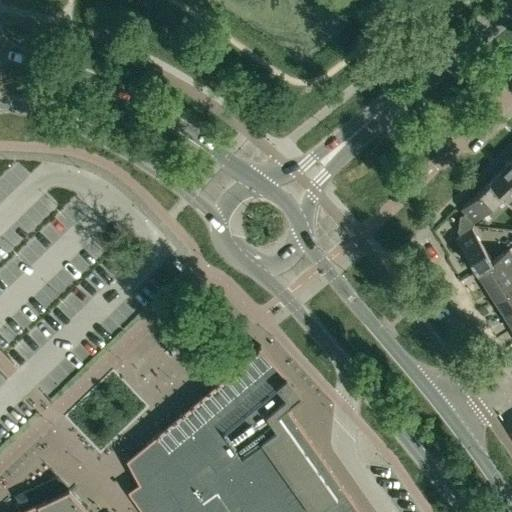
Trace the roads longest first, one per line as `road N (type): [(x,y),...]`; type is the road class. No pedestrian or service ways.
road 1 (primary): [(257,273),(460,511)]
road 2 (primary): [(262,182),(133,97),(0,51)]
road 3 (primary): [(0,102),(126,150),(208,210),(221,232)]
road 4 (primary): [(448,414),(303,233)]
road 5 (residential): [(423,248),(488,347),(496,383),(448,414)]
road 6 (unclassified): [(511,6),(365,122)]
road 7 (residential): [(365,122),(455,142),(511,89)]
road 8 (unclassified): [(303,233),(312,188),(365,122)]
road 9 (unclassified): [(365,122),(296,171),(262,182)]
